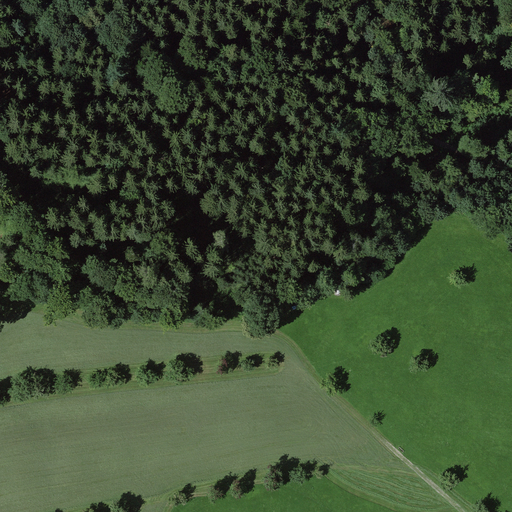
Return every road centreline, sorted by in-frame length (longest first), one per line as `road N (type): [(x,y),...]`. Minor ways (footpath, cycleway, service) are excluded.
road 1 (track): [(461,511),(245,314),(93,273),(0,229)]
road 2 (track): [(83,0),(511,174)]
